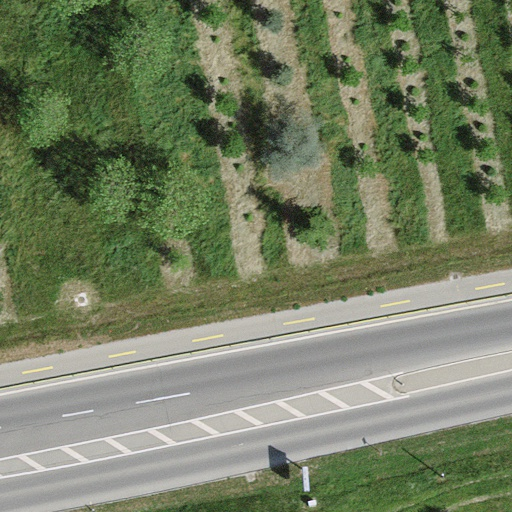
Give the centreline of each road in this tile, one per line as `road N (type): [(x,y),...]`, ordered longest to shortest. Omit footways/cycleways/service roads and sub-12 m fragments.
road 1 (secondary): [(511,330),(0,434)]
road 2 (track): [(0,334),(511,239)]
road 3 (secondary): [(0,487),(511,396)]
